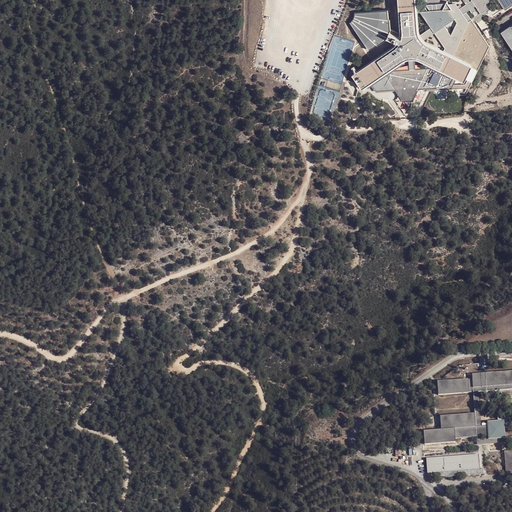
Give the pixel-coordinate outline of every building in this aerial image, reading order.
[(352,22),(350,24),(369,52),(377,47),(379,48),(386,43),(398,49),(356,78),(363,89),(384,75),(404,103),(413,102),(419,91),(435,90),(433,93),(451,92),(453,89),(458,79),(469,84),(472,85),(488,49),(466,17),(467,16),(476,10),(481,17),(489,12),(486,8),(497,0),(506,13),(511,8),(511,0),(471,0),(470,1),(472,4),(470,6),(467,8),(459,13),(456,9),(450,9),(447,5),(443,14),(440,14),(431,15),(428,15),(425,10),(417,11),(415,0),(398,0),(401,34),(390,33),(390,23),(388,23),(388,13),(354,15),(354,17),(354,19),(352,22)] [(460,0),(467,8),(470,6),(466,0),(460,0)] [(453,89),(451,92),(471,91),(490,49),(467,16),(466,17),(488,49),(472,85),(469,84),(467,88),(453,89)] [(511,28),(502,36),(511,50),(511,28)] [(437,384),(438,397),(469,395),(469,392),(469,390),(511,387),(511,373),(471,377),(472,382),(468,382),(437,384)] [(511,387),(469,390),(469,392),(469,395),(473,395),(478,395),(511,392),(511,387)] [(474,417),(440,419),(441,433),(423,434),(424,447),(455,445),(455,441),(471,440),(476,439),(478,439),(489,438),(490,441),(503,440),(502,425),(489,426),(489,429),(480,429),(478,430),(475,430),(474,417)] [(476,439),(471,440),(472,449),(511,446),(511,440),(476,443),(476,439)] [(478,453),(427,457),(428,472),(479,467),(478,453)] [(511,454),(502,456),(502,477),(511,476),(511,454)]
